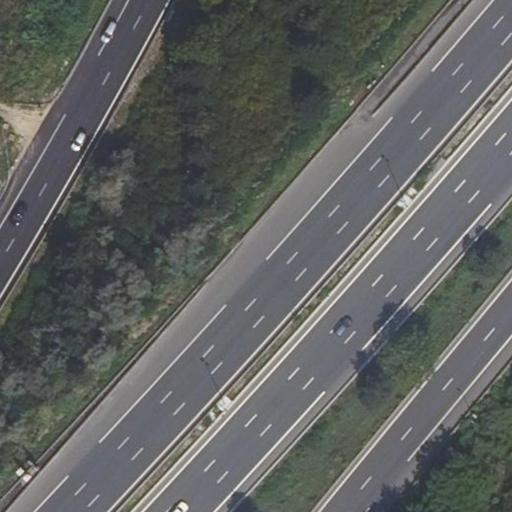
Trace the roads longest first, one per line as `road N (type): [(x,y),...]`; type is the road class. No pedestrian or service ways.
road 1 (motorway): [(511,17),(70,511)]
road 2 (motorway): [(176,511),(511,136)]
road 3 (motorway): [(135,0),(0,238)]
road 4 (motorway): [(343,511),(511,304)]
